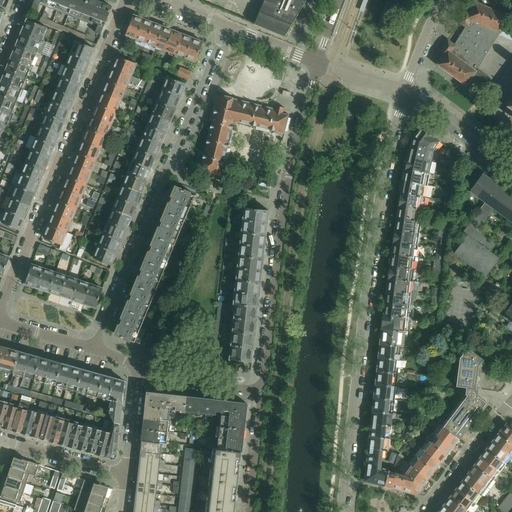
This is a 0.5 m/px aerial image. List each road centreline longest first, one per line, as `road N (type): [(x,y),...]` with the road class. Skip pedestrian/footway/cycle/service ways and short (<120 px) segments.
road 1 (residential): [(341,511),(375,220),(405,91)]
road 2 (residential): [(94,349),(225,27)]
road 3 (residential): [(318,63),(283,205),(263,393)]
road 4 (residential): [(127,0),(0,308)]
road 5 (residential): [(511,402),(427,511)]
road 6 (residential): [(511,169),(405,91)]
road 7 (residential): [(126,476),(1,441)]
road 8 (residential): [(263,393),(139,366)]
